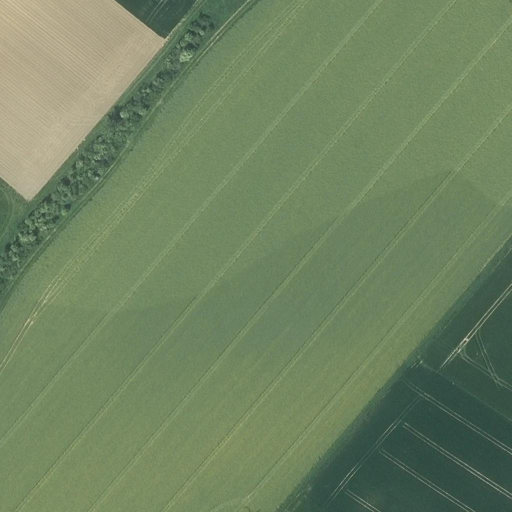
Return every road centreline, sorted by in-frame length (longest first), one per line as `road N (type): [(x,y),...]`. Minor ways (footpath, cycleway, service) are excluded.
road 1 (track): [(266,0),(56,243),(0,327)]
road 2 (track): [(511,244),(282,511)]
road 3 (track): [(217,0),(36,216),(0,186)]
